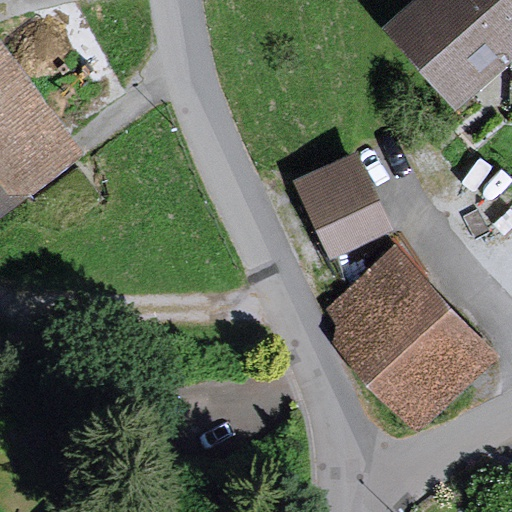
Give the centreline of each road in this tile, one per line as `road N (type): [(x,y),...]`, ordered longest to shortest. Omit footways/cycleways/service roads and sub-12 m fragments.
road 1 (residential): [(337,467),(313,360),(204,114),(179,0)]
road 2 (track): [(0,301),(42,311),(230,312),(286,292)]
road 3 (residential): [(511,413),(398,462),(337,467)]
